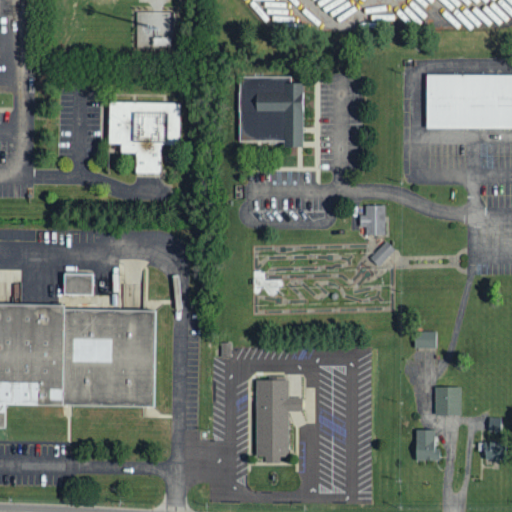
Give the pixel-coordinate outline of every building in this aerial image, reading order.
[(172,12),(138,11),(137,46),(172,47),(172,12)] [(511,127),(424,127),(424,73),(511,73),(511,127)] [(302,147),(303,82),(290,82),(291,76),(240,76),(239,139),(283,140),(283,146),(302,147)] [(161,146),(178,146),(179,103),(108,101),(108,144),(119,145),(119,153),(135,154),(134,174),(160,174),(161,146)] [(384,233),(385,203),(365,203),(365,214),(360,214),(360,226),(366,226),(366,233),(384,233)] [(378,265),(395,248),(386,240),(370,257),(378,265)] [(0,427),(0,302),(61,304),(62,273),(93,273),(92,310),(155,311),(153,406),(5,403),(4,428),(0,427)] [(413,348),(435,348),(436,332),(414,331),(413,348)] [(254,455),(254,378),(289,378),(289,396),(302,396),(302,410),(288,410),(288,455),(279,455),(279,461),(265,461),(265,455),(254,455)] [(460,387),(434,388),(434,415),(460,415),(460,387)] [(439,461),(439,449),(434,449),(434,429),(414,430),(415,462),(439,461)] [(504,461),(505,443),(483,442),(482,460),(504,461)]
